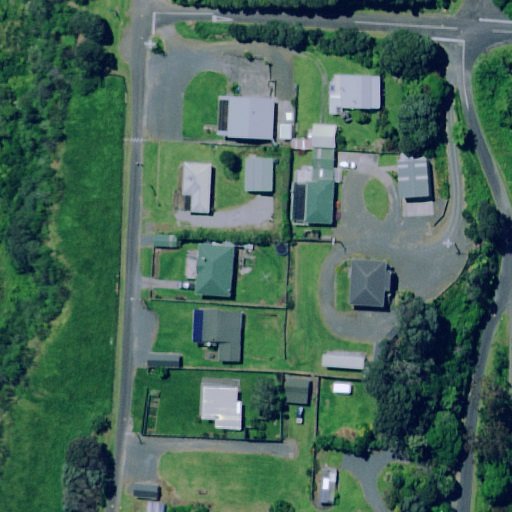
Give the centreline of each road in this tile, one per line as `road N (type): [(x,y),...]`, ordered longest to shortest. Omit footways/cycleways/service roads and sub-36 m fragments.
road 1 (residential): [(110,511),(122,433),(141,11)]
road 2 (residential): [(462,511),(467,434),(506,267),(469,113),(464,27)]
road 3 (unclassified): [(464,27),(141,11)]
